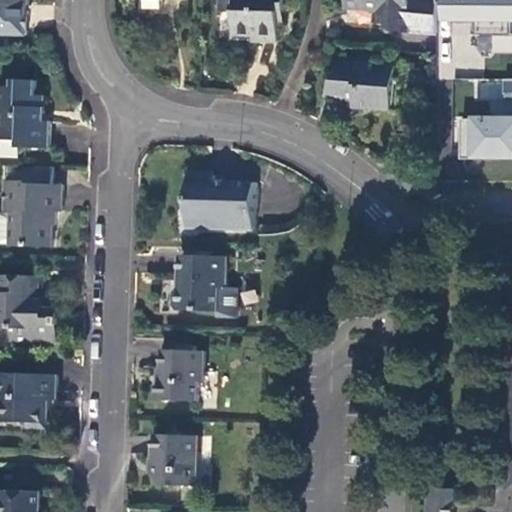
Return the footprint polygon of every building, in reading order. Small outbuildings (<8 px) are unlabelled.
[(0,0),(0,24),(3,24),(3,37),(32,38),(32,36),(35,36),(35,13),(33,13),(33,7),(35,7),(35,0),(0,0)] [(286,15),(286,0),(224,0),(224,14),(237,14),(236,37),(255,38),(255,43),(281,44),(282,14),(286,15)] [(350,0),(350,1),(371,3),(382,17),(382,26),(390,27),(395,32),(410,34),(413,0),(350,0)] [(453,17),(453,0),(439,0),(439,16),(453,17)] [(396,84),(397,67),(343,64),(331,99),(347,104),(349,101),(358,104),(356,110),(400,112),(401,84),(396,84)] [(41,81),(19,81),(19,87),(6,87),(5,108),(0,112),(0,129),(3,134),(3,141),(27,141),(27,148),(53,149),(54,122),(44,122),(44,114),(49,114),(49,95),(41,95),(41,81)] [(19,181),(9,181),(8,213),(16,213),(15,244),(15,246),(57,247),(58,213),(67,214),(67,185),(57,185),(57,169),(19,168),(19,181)] [(221,178),(194,177),(193,221),(218,221),(217,227),(259,229),(260,185),(221,184),(221,178)] [(8,213),(1,213),(0,243),(15,244),(16,213),(8,213)] [(232,258),(185,256),(185,288),(180,292),(180,306),(184,310),(223,311),(224,312),(225,290),(232,290),(232,288),(232,258)] [(49,278),(0,275),(0,328),(15,329),(15,341),(62,343),(64,309),(47,308),(49,278)] [(224,312),(223,311),(223,317),(242,317),(243,289),(232,288),(232,290),(225,290),(224,312)] [(162,395),(166,400),(203,401),(204,382),(209,382),(210,352),(201,352),(201,347),(184,347),(184,351),(168,351),(167,380),(162,384),(162,395)] [(59,377),(0,373),(0,393),(3,397),(2,420),(26,422),(31,425),(47,426),(48,401),(58,401),(59,377)] [(201,436),(160,435),(158,474),(169,484),(200,485),(201,436)] [(44,492),(0,491),(0,511),(48,511),(49,511),(44,511),(44,492)] [(452,511),(453,492),(426,491),(425,511),(452,511)]
